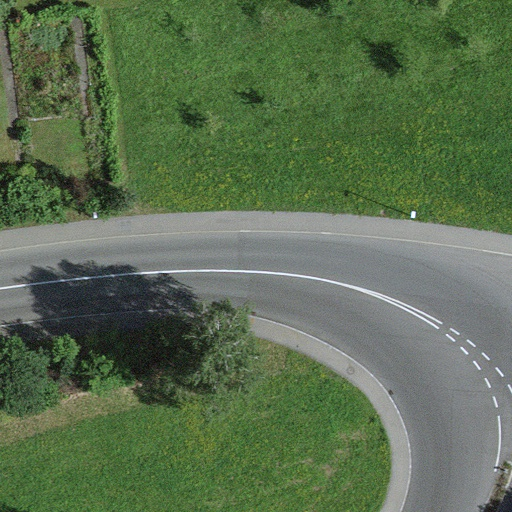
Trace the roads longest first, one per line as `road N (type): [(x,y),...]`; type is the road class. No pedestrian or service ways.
road 1 (tertiary): [(482,356),(433,321),(370,292),(217,267),(0,289)]
road 2 (tertiary): [(486,511),(510,447),(508,404),(482,356)]
